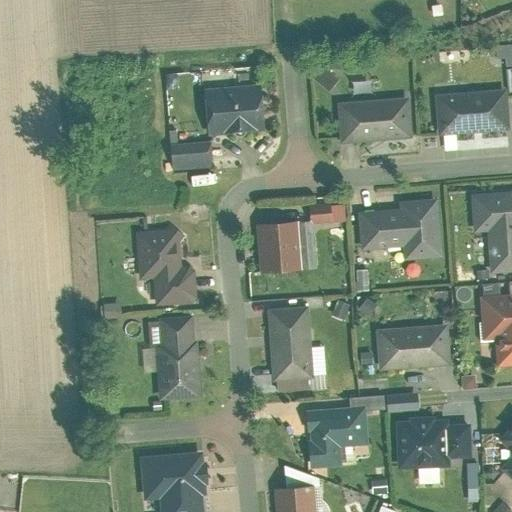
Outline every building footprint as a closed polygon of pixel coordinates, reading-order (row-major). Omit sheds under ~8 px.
[(503,66),(511,65),(511,46),(502,47),(503,66)] [(322,69),(312,81),(328,95),(338,82),(322,69)] [(203,99),(207,139),(264,134),(260,93),(203,99)] [(505,93),(435,98),(438,138),(508,133),(505,93)] [(407,101),(337,106),(340,147),(410,141),(407,101)] [(209,144),(169,148),(172,172),(211,168),(209,144)] [(511,194),(470,197),(473,235),(486,234),(489,276),(511,274),(511,194)] [(360,253),(401,250),(403,263),(440,261),(436,202),(398,205),(399,212),(358,215),(360,253)] [(343,208),(308,210),(309,225),(344,222),(343,208)] [(312,225),(256,228),(258,277),(315,274),(312,225)] [(139,282),(153,281),(155,309),(195,305),(192,269),(181,270),(177,231),(134,235),(139,282)] [(355,293),(368,293),(367,272),(354,273),(355,293)] [(511,297),(508,298),(478,300),(481,343),(493,342),(495,371),(511,369),(511,297)] [(358,312),(368,319),(375,307),(366,301),(358,312)] [(330,318),(342,323),(348,307),(336,303),(330,318)] [(271,384),(313,381),(308,309),(266,312),(271,384)] [(158,403),(200,400),(196,344),(193,344),(191,320),(157,323),(159,347),(153,347),(158,403)] [(446,327),(375,333),(378,374),(450,369),(446,327)] [(387,396),(388,410),(417,409),(417,395),(387,396)] [(348,401),(349,411),(304,415),(310,472),(340,469),(339,451),(367,449),(364,416),(383,414),(382,398),(348,401)] [(396,423),(397,473),(448,471),(448,463),(447,425),(447,421),(396,423)] [(447,425),(448,463),(470,462),(469,425),(447,425)] [(511,427),(497,444),(508,454),(509,461),(499,472),(511,483),(511,427)] [(201,455),(139,460),(142,504),(158,503),(158,511),(202,511),(201,500),(204,499),(201,455)] [(478,500),(478,464),(469,464),(469,500),(478,500)] [(274,511),(314,511),(312,490),(272,494),(274,511)]
